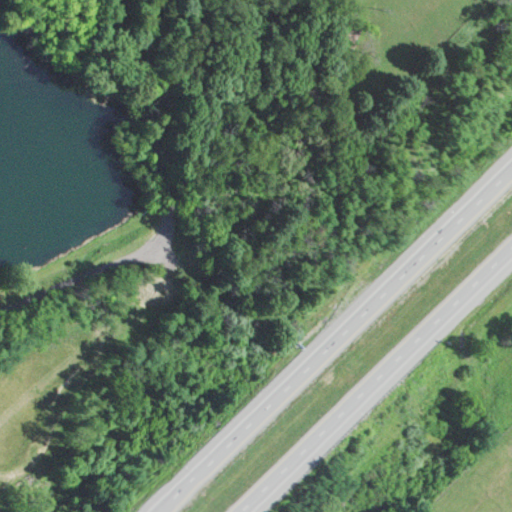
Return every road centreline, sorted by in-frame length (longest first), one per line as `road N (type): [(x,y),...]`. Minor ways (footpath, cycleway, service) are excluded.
road 1 (motorway): [(511,168),(157,511)]
road 2 (motorway): [(252,511),(511,259)]
